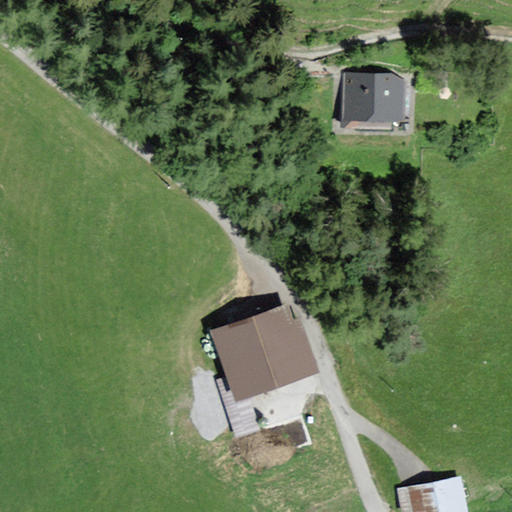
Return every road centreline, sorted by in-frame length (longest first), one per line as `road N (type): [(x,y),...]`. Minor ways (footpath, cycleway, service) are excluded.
road 1 (unclassified): [(0,36),(253,245),(320,319),(379,511)]
road 2 (track): [(109,0),(311,45),(511,45)]
